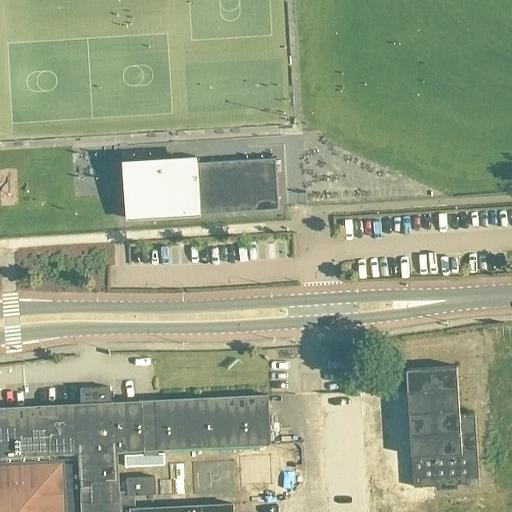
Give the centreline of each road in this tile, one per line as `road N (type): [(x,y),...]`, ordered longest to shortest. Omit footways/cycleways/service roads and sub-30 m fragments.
road 1 (secondary): [(0,338),(316,323),(507,297)]
road 2 (secondary): [(507,297),(0,313)]
